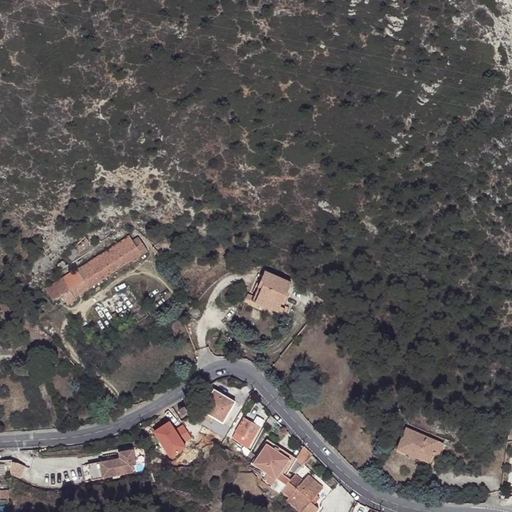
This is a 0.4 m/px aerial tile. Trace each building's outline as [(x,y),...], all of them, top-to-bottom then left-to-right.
[(84,235),(66,254),(72,260),(89,242),(84,235)] [(129,236),(46,290),(53,301),(62,296),(67,305),(76,300),(75,298),(147,252),(138,238),(133,242),(129,236)] [(63,260),(57,264),(61,270),(67,266),(63,260)] [(254,296),(252,301),(282,315),(285,309),(280,307),(291,283),(265,272),(254,296)] [(268,363),(261,369),(267,375),(272,368),(268,363)] [(215,391),(202,411),(215,419),(223,424),(236,403),(215,391)] [(184,407),(178,411),(182,417),(189,413),(184,407)] [(215,419),(202,411),(199,416),(212,424),(215,419)] [(260,428),(244,419),(233,438),(240,442),(239,444),(248,449),(260,428)] [(397,450),(431,465),(437,454),(439,455),(444,445),(407,428),(397,450)] [(163,437),(153,429),(147,437),(168,455),(172,451),(173,452),(181,442),(168,431),(163,437)] [(265,443),(290,459),(292,456),(268,440),(265,443)] [(284,479),(285,477),(280,473),(290,459),(265,443),(256,456),(250,452),(247,456),(254,460),(252,463),(264,471),(263,473),(264,475),(263,477),(265,478),(277,486),(283,478),(284,479)] [(118,455),(98,459),(101,478),(133,473),(132,463),(136,462),(133,446),(117,449),(118,455)] [(296,475),(313,456),(304,447),(290,469),(296,475)] [(304,481),(296,475),(291,481),(289,483),(296,489),(304,481)] [(281,492),(280,494),(299,511),(317,511),(319,510),(314,506),(320,499),(317,496),(324,489),(309,476),(304,481),(296,489),(289,483),(281,492)] [(289,483),(291,481),(285,477),(284,479),(283,478),(277,486),(265,478),(264,481),(281,492),(289,483)]
